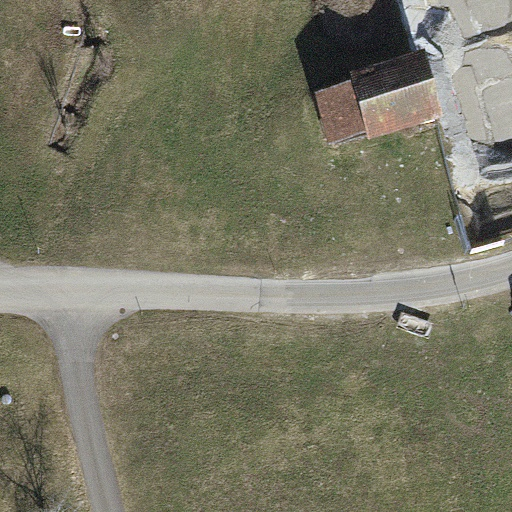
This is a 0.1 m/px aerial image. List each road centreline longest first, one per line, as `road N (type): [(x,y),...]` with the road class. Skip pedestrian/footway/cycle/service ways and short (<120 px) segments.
road 1 (unclassified): [(511,271),(345,298),(0,288)]
road 2 (track): [(76,289),(82,421),(107,511)]
